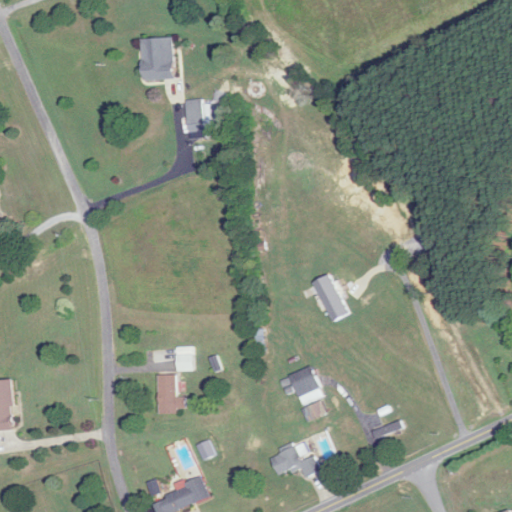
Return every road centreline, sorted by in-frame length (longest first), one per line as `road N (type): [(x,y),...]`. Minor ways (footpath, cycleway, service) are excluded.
road 1 (residential): [(140,511),(118,436),(109,288),(84,208),(0,17)]
road 2 (tertiary): [(320,511),(511,421)]
